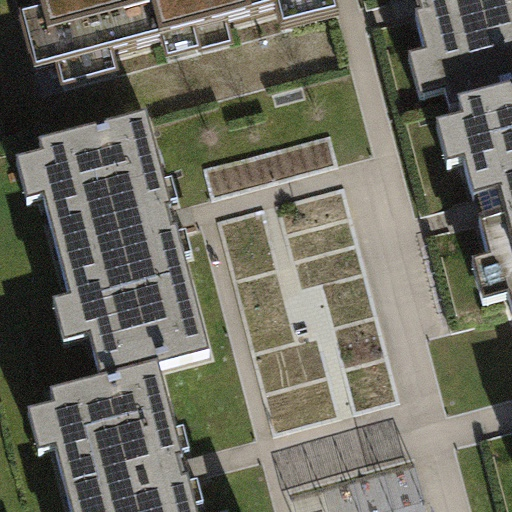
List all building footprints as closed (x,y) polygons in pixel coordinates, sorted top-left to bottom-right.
[(30,0),(61,114),(350,36),(339,0),(30,0)] [(511,0),(422,0),(424,7),(432,5),(437,26),(432,28),(440,62),(449,60),(464,119),(474,116),(511,106),(511,0)] [(511,106),(474,116),(489,174),(481,176),(491,215),(497,214),(502,232),(496,233),(506,271),(511,269),(511,106)] [(219,361),(159,128),(56,155),(69,205),(59,208),(85,309),(96,306),(117,387),(169,374),(219,361)] [(205,511),(169,374),(63,402),(78,456),(70,458),(84,511),(205,511)]
